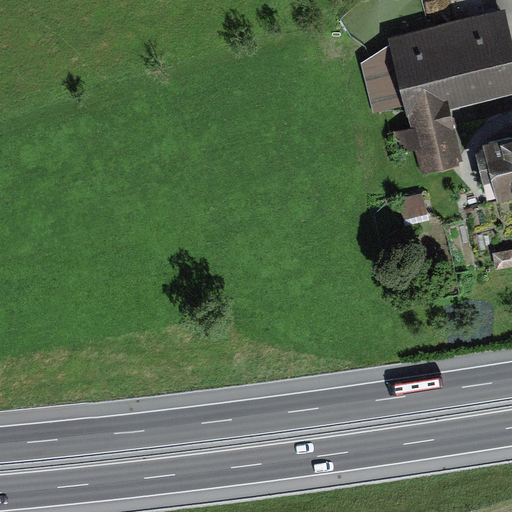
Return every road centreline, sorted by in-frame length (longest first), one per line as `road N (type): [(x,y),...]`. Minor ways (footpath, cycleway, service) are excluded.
road 1 (motorway): [(511,378),(0,445)]
road 2 (motorway): [(0,492),(511,427)]
